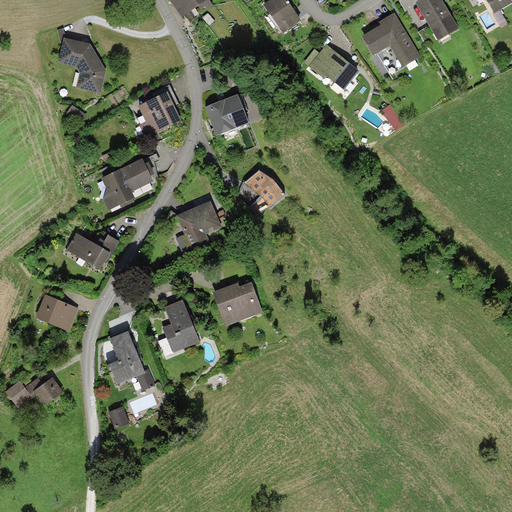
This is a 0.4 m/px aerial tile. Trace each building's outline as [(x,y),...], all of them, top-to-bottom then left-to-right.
[(169,0),(180,16),(205,0),(169,0)] [(281,0),(270,0),(260,8),(279,34),(297,22),(281,0)] [(442,0),(425,0),(418,4),(438,40),(458,29),(442,0)] [(473,0),(474,1),(475,0),(480,0),(490,15),(508,4),(506,0),(473,0)] [(417,58),(392,14),(375,24),(377,28),(359,39),(370,57),(388,47),(400,68),(417,58)] [(79,73),(77,89),(100,95),(106,71),(92,45),(65,39),(60,61),(76,66),(79,73)] [(357,74),(324,47),(317,55),(311,50),(299,65),(321,82),(324,79),(342,93),(357,74)] [(170,94),(139,107),(145,122),(139,125),(144,137),(182,122),(170,94)] [(238,97),(205,110),(215,138),(248,126),(238,97)] [(391,105),(382,111),(395,130),(404,124),(391,105)] [(156,182),(146,159),(95,182),(108,211),(136,199),(133,192),(156,182)] [(259,196),(271,209),(287,197),(276,181),(260,172),(245,184),(259,196)] [(175,238),(181,255),(209,245),(205,235),(221,229),(212,205),(179,217),(185,234),(175,238)] [(103,272),(120,242),(106,235),(101,245),(75,231),(64,251),(103,272)] [(239,284),(211,294),(223,326),(264,311),(254,286),(241,290),(239,284)] [(69,330),(78,309),(48,296),(39,318),(69,330)] [(158,341),(164,358),(202,343),(185,301),(167,308),(173,325),(165,328),(168,337),(158,341)] [(141,389),(152,384),(130,332),(113,339),(122,361),(108,367),(116,387),(137,379),(141,389)] [(21,381),(5,391),(18,409),(40,394),(47,406),(65,393),(55,378),(45,384),(41,378),(25,388),(21,381)] [(131,428),(122,408),(108,414),(117,435),(131,428)]
